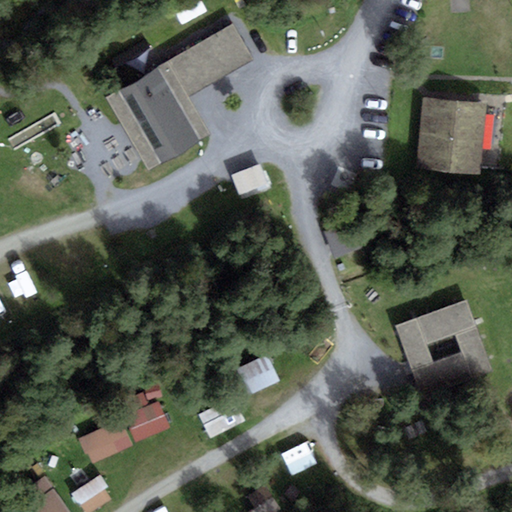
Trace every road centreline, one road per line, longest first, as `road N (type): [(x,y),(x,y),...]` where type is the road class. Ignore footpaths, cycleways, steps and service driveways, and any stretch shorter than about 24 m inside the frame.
road 1 (track): [(289,178),(343,329),(336,374),(295,417),(345,471),(511,466)]
road 2 (residential): [(384,0),(346,55),(289,178)]
road 3 (track): [(295,417),(136,511)]
